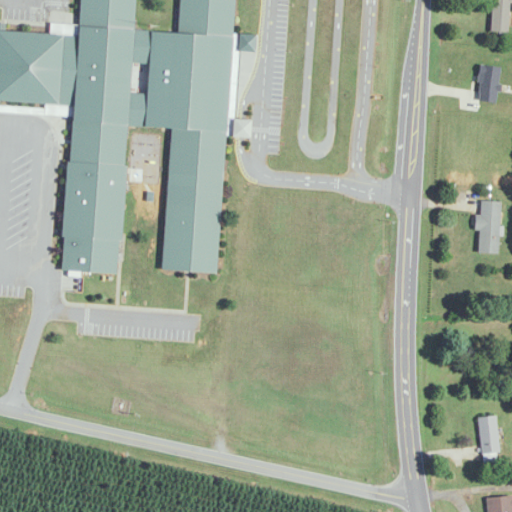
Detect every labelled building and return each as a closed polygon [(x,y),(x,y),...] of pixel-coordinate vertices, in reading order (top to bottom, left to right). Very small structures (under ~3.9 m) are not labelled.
[(80,0),(79,34),(0,30),(0,100),(0,101),(0,104),(0,107),(68,111),(61,270),(118,273),(125,126),(169,128),(162,267),(216,269),(222,136),(247,137),(248,120),(235,119),(238,51),(254,52),(255,34),(233,33),(234,0),(180,0),(179,32),(134,30),(135,0),(80,0)] [(511,1),(511,0),(491,0),(490,32),(507,34),(509,1),(511,1)] [(477,253),(498,253),(500,201),(478,201),(477,253)] [(483,467),(501,465),(495,416),(477,418),(483,467)] [(486,511),(511,511),(511,508),(511,495),(486,497),(486,511)]
